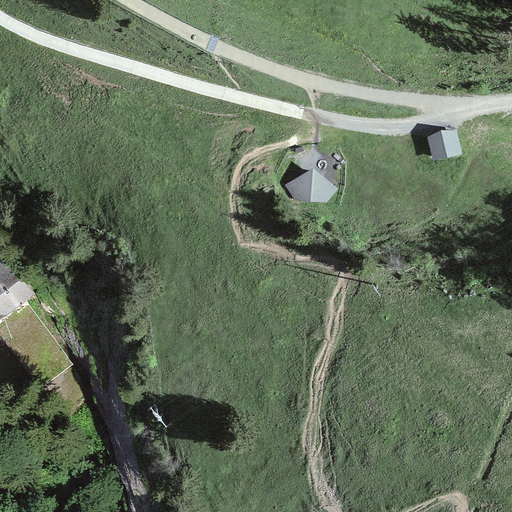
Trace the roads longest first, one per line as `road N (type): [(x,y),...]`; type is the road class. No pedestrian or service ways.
road 1 (track): [(127,0),(314,82),(487,107)]
road 2 (track): [(315,116),(72,48),(0,17)]
road 3 (track): [(315,116),(404,126),(487,107)]
